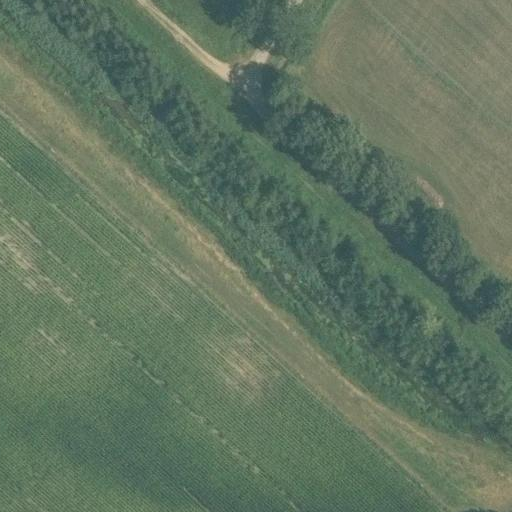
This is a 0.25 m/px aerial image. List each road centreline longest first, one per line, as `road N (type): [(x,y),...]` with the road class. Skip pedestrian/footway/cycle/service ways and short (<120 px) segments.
road 1 (unclassified): [(511,339),(249,98),(251,70),(292,0)]
road 2 (track): [(143,0),(249,98)]
